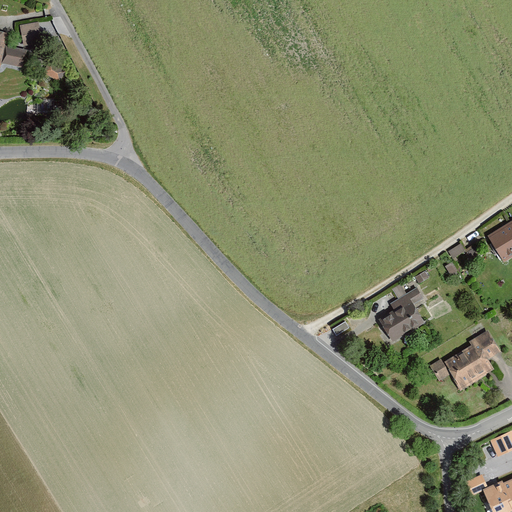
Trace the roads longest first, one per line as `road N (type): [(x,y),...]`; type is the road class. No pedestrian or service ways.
road 1 (residential): [(442,438),(299,329),(132,168)]
road 2 (unclassified): [(132,168),(121,122),(53,0)]
road 3 (unclassified): [(132,168),(0,159)]
